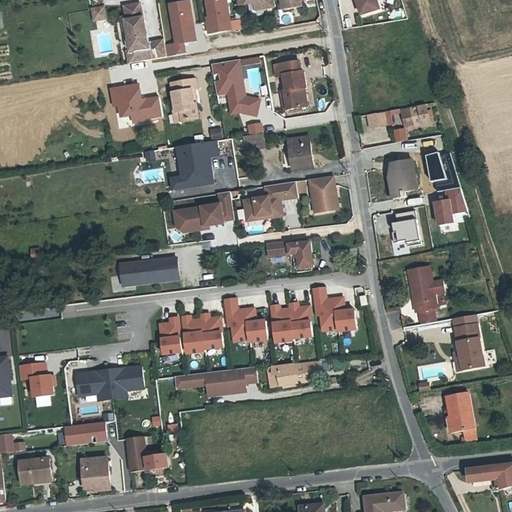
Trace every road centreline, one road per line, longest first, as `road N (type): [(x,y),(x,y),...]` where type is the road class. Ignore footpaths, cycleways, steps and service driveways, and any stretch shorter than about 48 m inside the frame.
road 1 (residential): [(67,511),(427,470)]
road 2 (residential): [(326,0),(375,280)]
road 3 (residential): [(137,306),(375,280)]
road 4 (residential): [(375,280),(386,348),(427,470)]
road 5 (unknown): [(367,229),(184,253)]
